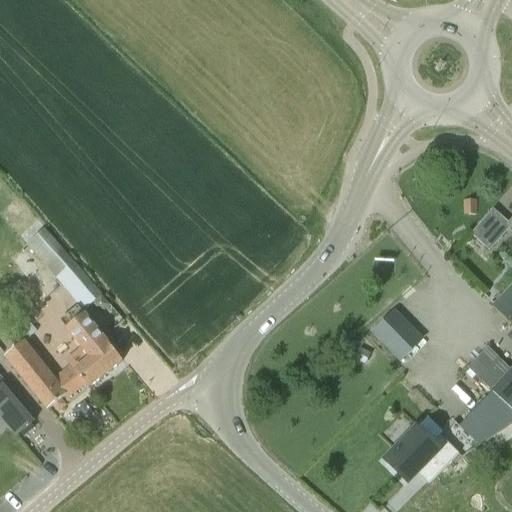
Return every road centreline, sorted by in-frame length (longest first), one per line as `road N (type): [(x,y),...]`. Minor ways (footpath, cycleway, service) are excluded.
road 1 (tertiary): [(215,387),(235,350),(340,241),(409,99)]
road 2 (tertiary): [(34,511),(163,407),(215,387)]
road 3 (tertiary): [(313,511),(247,452),(224,419),(215,387)]
